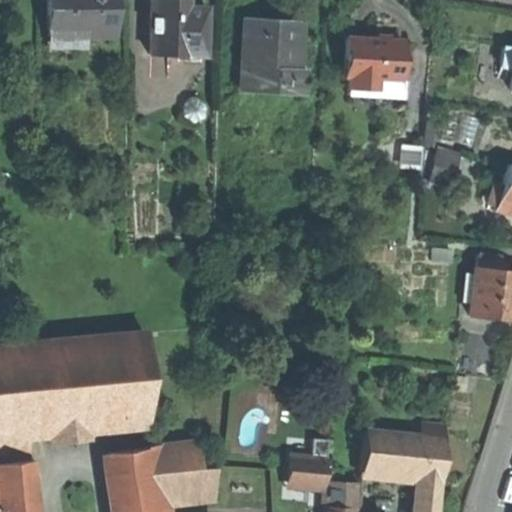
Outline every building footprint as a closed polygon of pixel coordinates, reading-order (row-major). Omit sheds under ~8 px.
[(46,0),(47,31),(110,32),(110,0),(46,0)] [(147,0),(147,54),(202,55),(203,7),(184,7),(184,0),(147,0)] [(266,21),(241,20),(240,42),(244,42),(242,82),(269,84),(269,90),(301,92),(302,71),(295,70),(297,23),(266,21)] [(371,37),(343,36),(342,74),(346,75),(397,77),(399,39),(371,37)] [(403,77),(397,77),(346,75),(345,94),(402,96),(403,77)] [(402,145),(402,165),(423,165),(423,145),(402,145)] [(424,180),(447,186),(456,153),(433,146),(424,180)] [(511,165),(504,164),(497,187),(490,186),(486,201),(493,203),(490,211),(511,218),(511,165)] [(477,252),(476,265),(495,267),(497,254),(477,252)] [(469,313),(507,317),(509,294),(511,268),(495,267),(476,265),(474,265),(473,272),(470,300),(469,313)] [(460,299),(470,300),(473,272),(463,271),(460,299)] [(0,461),(27,459),(23,430),(47,427),(49,440),(86,435),(85,423),(146,417),(144,331),(0,346),(0,461)] [(445,437),(364,429),(360,471),(419,477),(438,479),(440,479),(445,437)] [(161,443),(144,445),(148,468),(164,465),(170,505),(213,500),(212,465),(198,465),(199,442),(162,446),(161,443)] [(144,445),(109,451),(118,511),(170,511),(170,505),(164,465),(148,468),(144,445)] [(0,511),(36,511),(30,458),(27,459),(0,461),(0,511)] [(222,458),(221,470),(247,470),(252,459),(222,458)] [(268,471),(268,460),(252,459),(247,470),(268,471)] [(220,501),(251,502),(267,503),(268,471),(247,470),(221,470),(220,501)] [(434,511),(438,479),(419,477),(415,511),(434,511)] [(322,506),(323,506),(356,508),(357,481),(324,480),(322,506)] [(359,487),(359,510),(368,510),(368,487),(359,487)] [(251,502),(250,511),(271,511),(272,503),(267,503),(251,502)]
